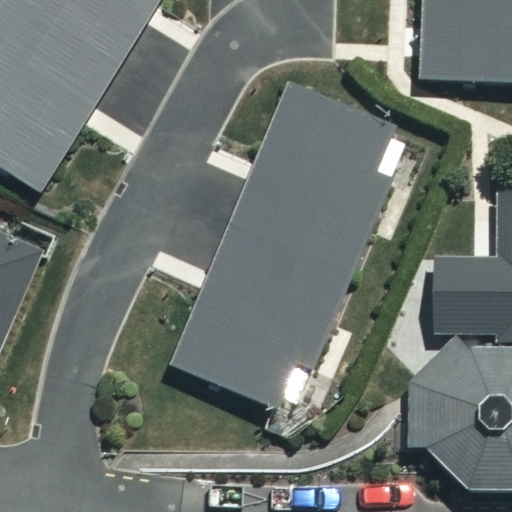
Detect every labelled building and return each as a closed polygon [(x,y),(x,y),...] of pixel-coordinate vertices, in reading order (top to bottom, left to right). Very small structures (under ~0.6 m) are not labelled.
[(3,0),(0,6),(0,174),(37,196),(154,0),(3,0)] [(511,0),(415,0),(411,81),(511,87),(511,0)] [(170,370),(287,422),(407,147),(291,96),(170,370)] [(458,493),(511,494),(511,198),(498,198),(494,349),(445,347),(403,386),(404,457),(458,493)] [(0,250),(0,307),(19,259),(0,250)]
